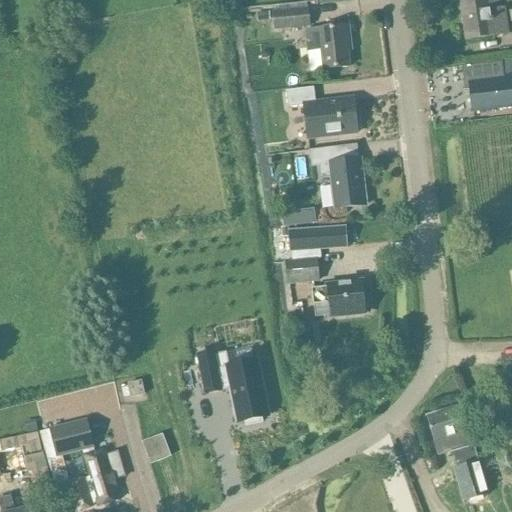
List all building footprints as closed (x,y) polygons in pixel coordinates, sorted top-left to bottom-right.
[(460,2),(467,40),(507,33),(503,10),(500,10),(498,0),(461,0),(462,2),(460,2)] [(274,31),(310,27),(308,8),(272,12),(274,31)] [(306,31),(310,72),(350,68),(345,27),(306,31)] [(471,90),(473,111),(511,106),(511,60),(461,66),(464,91),(471,90)] [(315,105),(315,102),(313,89),(285,93),(288,110),(304,108),(308,140),(357,134),(357,131),(362,131),(360,118),(355,118),(353,100),(315,105)] [(361,161),(342,163),(340,148),(310,152),(312,169),(320,167),(321,177),(331,176),(336,210),(367,206),(367,202),(369,200),(368,194),(365,192),(361,161)] [(345,228),(289,232),(290,252),(346,248),(345,228)] [(316,260),(286,263),(289,285),(319,281),(316,260)] [(328,303),(330,318),(366,314),(362,283),(312,289),(314,305),(328,303)] [(213,354),(198,357),(205,394),(221,391),(221,390),(229,388),(230,390),(237,424),(245,422),(246,427),(263,424),(261,419),(269,417),(257,361),(255,362),(252,349),(227,354),(214,356),(213,354)] [(131,399),(145,396),(141,382),(128,385),(131,399)] [(461,407),(427,418),(434,442),(438,456),(451,452),(456,468),(453,469),(462,502),(485,495),(476,462),(477,462),(468,432),(464,419),(461,407)] [(68,483),(76,511),(92,507),(91,505),(97,504),(98,507),(119,500),(113,481),(125,477),(117,452),(105,456),(105,454),(95,457),(84,421),(49,431),(57,458),(81,451),(89,477),(68,483)] [(38,433),(0,441),(0,478),(32,471),(36,487),(40,500),(54,496),(51,483),(43,452),(41,453),(38,433)] [(171,458),(162,435),(142,443),(151,465),(171,458)] [(33,511),(32,508),(16,511),(13,511),(11,498),(0,500),(0,505),(1,511),(33,511)]
